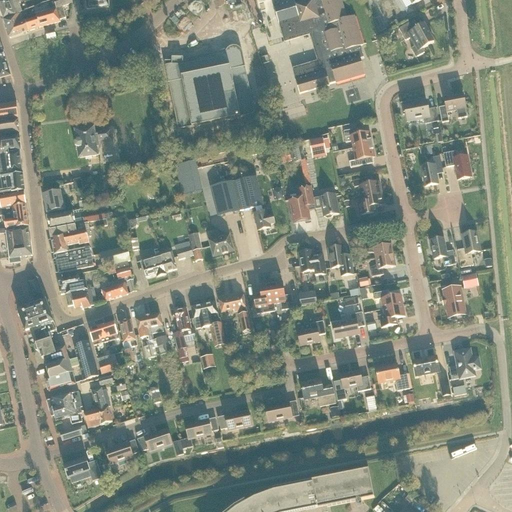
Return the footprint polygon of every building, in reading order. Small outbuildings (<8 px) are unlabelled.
[(3,0),(0,1),(0,11),(3,19),(16,15),(22,13),(19,5),(20,4),(18,0),(3,0)] [(56,9),(62,7),(72,4),(70,0),(54,0),(56,9)] [(86,0),(87,10),(109,8),(107,0),(86,0)] [(294,1),(273,7),(273,8),(274,8),(279,24),(278,24),(278,25),(279,25),(280,28),(281,28),(285,43),(311,35),(316,50),(318,49),(322,62),(293,70),(295,78),(296,80),(295,80),(295,81),(296,81),(300,94),(299,95),(301,95),(329,86),(329,85),(336,83),(336,84),(365,76),(360,60),(364,59),(360,47),(363,46),(355,18),(347,20),(341,0),(321,0),(322,1),(314,4),(313,0),(295,5),(294,1)] [(117,14),(129,13),(128,5),(117,6),(117,14)] [(56,9),(35,15),(40,28),(60,22),(59,20),(65,18),(62,7),(56,9)] [(10,39),(28,32),(25,21),(23,22),(20,14),(3,20),(10,39)] [(40,28),(35,15),(24,18),(25,21),(28,32),(40,28)] [(411,50),(416,58),(424,53),(422,50),(434,43),(424,25),(418,29),(414,21),(399,30),(405,42),(410,39),(415,48),(411,50)] [(66,41),(59,44),(61,52),(69,49),(66,41)] [(34,47),(15,53),(20,66),(39,59),(34,47)] [(171,65),(165,67),(178,131),(191,128),(191,129),(240,119),(240,118),(254,115),(245,68),(242,54),(242,53),(241,52),(241,51),(240,50),(239,49),(238,49),(237,48),(236,48),(235,47),(233,47),(231,48),(230,48),(228,48),(227,49),(226,49),(226,50),(225,51),(224,52),(224,53),(223,54),(183,63),(183,58),(171,58),(171,65)] [(385,59),(396,56),(394,48),(383,51),(385,59)] [(69,49),(61,52),(64,59),(71,57),(69,49)] [(39,59),(20,66),(24,78),(43,72),(39,59)] [(0,64),(0,78),(10,76),(6,62),(0,64)] [(465,109),(466,109),(463,95),(444,99),(445,107),(439,108),(442,124),(449,122),(447,113),(456,111),(458,120),(467,118),(465,109)] [(436,109),(428,110),(426,103),(417,104),(416,101),(400,105),(402,116),(406,116),(407,123),(424,119),(425,125),(438,123),(436,109)] [(0,121),(18,119),(17,104),(0,106),(0,121)] [(0,136),(19,134),(18,119),(0,121),(0,136)] [(77,142),(75,144),(75,149),(79,150),(80,159),(85,158),(86,160),(91,159),(91,157),(100,156),(97,141),(110,139),(109,131),(93,134),(93,130),(87,131),(87,129),(81,130),(81,132),(76,132),(77,142)] [(345,144),(352,143),(353,150),(372,146),(370,134),(357,136),(356,130),(343,132),(345,144)] [(0,195),(25,192),(19,135),(0,136),(0,195)] [(323,139),(309,142),(311,154),(325,152),(323,139)] [(289,152),(277,155),(279,165),(292,162),(292,164),(305,161),(302,146),(288,150),(289,152)] [(349,163),(350,169),(363,167),(362,161),(374,158),(372,146),(353,150),(355,162),(349,163)] [(455,167),(458,181),(471,179),(467,157),(457,159),(456,153),(443,155),(446,169),(455,167)] [(421,169),(425,188),(438,185),(435,171),(442,170),(440,157),(432,159),(434,166),(421,169)] [(195,164),(177,168),(183,196),(202,192),(195,164)] [(263,206),(256,177),(232,183),(239,212),(263,206)] [(75,192),(77,191),(77,193),(79,203),(85,202),(82,190),(80,179),(73,181),(75,192)] [(361,199),(381,195),(379,183),(367,186),(365,180),(353,182),(354,189),(359,188),(361,199)] [(232,183),(211,189),(218,217),(239,212),(232,183)] [(58,184),(50,186),(52,194),(60,192),(58,184)] [(155,189),(154,189),(152,189),(151,189),(150,190),(149,190),(148,192),(147,193),(147,195),(147,196),(148,198),(149,199),(150,200),(151,200),(153,200),(154,200),(156,199),(157,199),(155,189)] [(275,189),(274,199),(284,200),(285,190),(275,189)] [(294,224),(310,221),(307,207),(314,206),(310,189),(299,191),(300,200),(289,202),(294,224)] [(84,203),(85,206),(102,202),(100,191),(86,194),(88,202),(84,203)] [(45,195),(43,196),(47,213),(64,210),(60,192),(52,194),(45,195)] [(0,197),(0,209),(26,205),(24,193),(0,197)] [(383,206),(381,195),(361,199),(362,204),(357,205),(358,210),(359,217),(372,214),(371,208),(383,206)] [(334,196),(320,199),(324,218),(326,219),(327,218),(329,217),(332,218),(333,216),(338,215),(334,196)] [(29,227),(26,205),(0,210),(0,216),(4,216),(5,229),(5,230),(16,228),(17,228),(29,227)] [(271,211),(266,212),(253,215),(258,232),(271,228),(270,226),(275,225),(273,216),(271,211)] [(74,221),(72,212),(47,217),(50,231),(49,231),(88,224),(94,223),(107,220),(110,220),(110,215),(104,216),(104,215),(74,221)] [(179,214),(171,216),(173,221),(176,220),(177,222),(181,221),(179,214)] [(107,221),(107,220),(94,223),(95,229),(108,227),(107,221)] [(128,222),(129,230),(135,229),(137,226),(137,222),(140,222),(146,222),(146,220),(128,222)] [(90,238),(89,231),(88,224),(49,231),(51,239),(59,274),(94,267),(90,248),(69,252),(68,246),(78,244),(79,246),(89,244),(88,238),(90,238)] [(0,234),(6,234),(10,264),(20,263),(19,258),(32,256),(29,228),(17,229),(17,228),(16,228),(5,230),(0,230),(0,234)] [(473,267),(471,255),(480,253),(476,233),(462,236),(465,250),(457,252),(461,269),(473,267)] [(189,237),(192,252),(202,251),(198,235),(189,237)] [(233,252),(228,237),(209,242),(214,257),(222,255),(223,256),(228,255),(228,254),(233,252)] [(443,240),(430,242),(434,261),(442,259),(444,268),(456,266),(453,252),(446,253),(443,240)] [(179,262),(193,257),(189,243),(184,245),(186,249),(176,252),(179,262)] [(393,257),(391,245),(367,250),(367,253),(374,254),(375,260),(393,257)] [(331,270),(340,268),(341,277),(353,276),(350,256),(343,257),(342,248),(328,250),(331,270)] [(114,266),(128,263),(131,262),(127,249),(100,256),(103,269),(114,266)] [(193,252),(195,263),(202,261),(200,251),(193,252)] [(172,253),(160,256),(165,274),(166,274),(177,271),(173,259),(172,253)] [(312,253),(299,255),(302,274),(304,274),(305,275),(309,275),(309,273),(314,272),(315,278),(326,276),(323,256),(313,258),(312,253)] [(166,274),(165,274),(160,256),(141,262),(143,268),(146,279),(156,276),(157,278),(166,275),(166,274)] [(377,266),(370,269),(372,278),(384,276),(382,270),(395,267),(393,257),(375,260),(377,266)] [(114,266),(116,273),(130,269),(128,263),(114,266)] [(126,278),(132,277),(130,269),(116,273),(118,280),(126,278)] [(65,295),(71,294),(81,291),(87,290),(85,282),(80,283),(78,275),(57,279),(60,296),(65,295)] [(465,289),(477,286),(475,276),(463,279),(465,289)] [(36,279),(27,283),(33,299),(42,295),(36,279)] [(360,289),(369,287),(368,279),(359,281),(360,289)] [(127,283),(131,294),(136,292),(133,281),(127,283)] [(282,283),(271,285),(274,306),(280,305),(281,312),(293,310),(291,296),(284,297),(282,283)] [(101,291),(105,303),(128,295),(124,284),(101,291)] [(253,295),(257,315),(275,313),(274,306),(271,285),(259,287),(261,294),(253,295)] [(464,316),(459,289),(444,292),(447,308),(446,309),(447,314),(448,315),(449,319),(464,316)] [(95,306),(92,290),(87,291),(87,290),(81,291),(82,296),(84,296),(88,295),(90,307),(95,306)] [(82,296),(81,291),(71,294),(74,307),(74,309),(81,308),(79,298),(84,297),(84,296),(82,296)] [(315,293),(299,295),(301,307),(316,305),(315,293)] [(380,300),(383,311),(403,307),(401,296),(387,299),(386,293),(374,295),(375,301),(380,300)] [(65,295),(68,308),(74,307),(71,294),(65,295)] [(84,297),(79,298),(81,308),(82,308),(82,310),(91,309),(90,307),(88,295),(84,296),(84,297)] [(243,333),(251,331),(246,310),(243,295),(230,297),(230,299),(219,302),(222,314),(233,311),(234,313),(242,311),(242,315),(239,316),(243,333)] [(33,339),(51,332),(56,331),(53,322),(52,322),(47,308),(45,302),(18,311),(25,331),(25,332),(30,330),(33,339)] [(203,305),(191,308),(196,331),(210,328),(214,349),(226,346),(225,340),(221,320),(218,319),(215,303),(203,305)] [(381,330),(393,327),(398,326),(397,320),(405,318),(403,307),(383,311),(384,316),(377,317),(378,323),(380,322),(381,330)] [(173,334),(178,355),(180,364),(186,363),(185,359),(186,359),(184,350),(186,349),(183,338),(195,336),(194,330),(191,331),(186,309),(174,312),(179,332),(173,334)] [(359,336),(358,329),(365,327),(362,314),(350,316),(352,322),(333,325),(336,340),(359,336)] [(148,317),(152,336),(164,333),(160,315),(148,317)] [(148,317),(136,320),(140,340),(148,338),(152,337),(152,336),(148,317)] [(119,323),(123,344),(130,342),(132,349),(136,348),(135,341),(131,321),(119,323)] [(310,325),(311,331),(297,333),(300,347),(320,343),(319,336),(325,335),(323,322),(310,325)] [(368,332),(376,331),(375,323),(366,325),(368,332)] [(104,326),(101,327),(105,344),(119,340),(115,324),(104,327),(104,326)] [(101,327),(89,331),(94,347),(105,344),(101,327)] [(69,362),(66,352),(65,348),(54,351),(51,338),(53,338),(51,332),(33,339),(36,346),(35,347),(36,351),(38,352),(38,353),(40,353),(42,359),(44,358),(47,367),(46,368),(46,369),(69,362)] [(157,358),(170,355),(166,338),(153,341),(157,357),(157,358)] [(147,348),(143,349),(146,360),(148,360),(157,357),(153,341),(153,339),(148,340),(147,341),(147,343),(146,343),(147,348)] [(84,381),(99,377),(89,342),(74,346),(78,359),(80,366),(84,381)] [(124,352),(128,366),(135,364),(131,350),(124,352)] [(475,377),(473,372),(480,370),(478,360),(471,361),(469,351),(455,354),(457,367),(449,369),(452,381),(460,380),(475,377)] [(111,356),(106,358),(97,360),(102,375),(119,369),(116,360),(115,355),(111,356)] [(203,372),(215,369),(213,356),(200,359),(203,372)] [(413,362),(416,378),(439,373),(436,357),(413,362)] [(71,369),(80,366),(78,359),(69,362),(71,369)] [(50,380),(72,373),(71,369),(69,362),(46,369),(50,380)] [(399,377),(397,365),(375,370),(378,385),(395,382),(397,393),(410,390),(407,375),(399,377)] [(341,382),(333,384),(334,385),(336,398),(337,403),(342,402),(345,402),(344,397),(343,390),(356,387),(358,393),(371,391),(368,378),(361,379),(360,372),(340,377),(341,382)] [(46,381),(49,392),(75,385),(72,373),(50,380),(46,381)] [(114,383),(112,377),(102,379),(98,380),(100,387),(114,383)] [(320,380),(301,384),(304,401),(318,398),(320,408),(335,405),(333,395),(334,395),(332,387),(322,389),(320,380)] [(448,382),(440,384),(443,397),(450,396),(448,382)] [(120,392),(120,393),(127,391),(124,383),(116,386),(118,393),(120,392)] [(161,404),(157,387),(150,389),(151,391),(150,391),(154,406),(161,404)] [(101,389),(91,392),(96,411),(101,430),(104,429),(103,425),(112,423),(108,408),(111,408),(109,400),(107,399),(105,392),(102,392),(101,389)] [(120,394),(121,399),(122,402),(130,400),(127,392),(120,394)] [(50,413),(52,412),(53,417),(54,417),(56,422),(70,418),(72,426),(82,423),(80,415),(82,415),(81,413),(84,412),(83,408),(79,393),(71,396),(71,395),(52,400),(52,401),(47,402),(50,413)] [(405,397),(407,405),(409,405),(409,406),(414,405),(413,396),(405,397)] [(280,405),(281,406),(265,409),(268,424),(292,419),(291,416),(298,415),(296,403),(296,402),(280,405)] [(98,427),(99,430),(101,430),(96,411),(84,414),(88,429),(98,427)] [(228,432),(252,427),(249,412),(233,416),(233,415),(218,418),(218,419),(221,431),(228,429),(228,432)] [(200,423),(185,427),(188,440),(188,441),(190,440),(212,435),(211,433),(218,431),(216,419),(200,422),(200,423)] [(80,428),(60,434),(62,442),(82,436),(87,434),(85,427),(80,429),(80,428)] [(152,436),(152,435),(137,440),(137,441),(138,441),(142,452),(148,450),(149,452),(172,445),(167,431),(152,436)] [(190,440),(188,441),(188,440),(180,442),(183,451),(193,448),(190,440)] [(105,452),(110,466),(133,458),(132,456),(139,453),(135,442),(135,441),(120,446),(120,447),(105,452)] [(180,442),(175,443),(179,457),(184,456),(180,442)] [(72,485),(91,478),(92,483),(102,480),(96,463),(87,466),(84,459),(64,467),(68,480),(70,480),(72,485)] [(102,475),(109,472),(107,466),(100,468),(102,475)] [(327,511),(327,508),(363,501),(374,499),(368,470),(273,489),(274,493),(254,500),(236,510),(233,511),(327,511)] [(413,500),(408,496),(405,500),(409,504),(413,500)]
